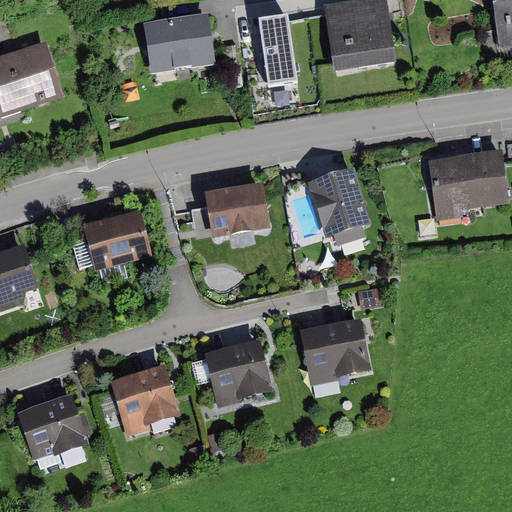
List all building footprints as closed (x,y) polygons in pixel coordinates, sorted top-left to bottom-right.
[(499,53),(511,51),(511,0),(492,4),(499,53)] [(324,15),(334,80),(397,71),(387,6),(324,15)] [(145,31),(151,81),(216,73),(210,22),(145,31)] [(47,47),(0,62),(0,121),(65,100),(47,47)] [(510,209),(503,160),(429,170),(437,227),(472,222),(471,214),(510,209)] [(316,186),(309,188),(326,243),(328,243),(346,237),(352,235),(371,230),(372,229),(355,174),(353,175),(335,181),(329,183),(316,186)] [(264,189),(205,200),(213,244),(272,233),(264,189)] [(141,216),(84,232),(96,276),(97,276),(107,273),(114,271),(135,265),(140,264),(150,261),(153,260),(141,216)] [(0,263),(0,317),(24,308),(26,300),(39,295),(35,285),(24,255),(0,263)] [(361,325),(301,338),(312,389),(373,375),(361,325)] [(261,346),(205,361),(219,411),(274,396),(261,346)] [(166,371),(111,388),(126,438),(182,420),(166,371)] [(71,399),(18,419),(35,465),(88,445),(71,399)]
